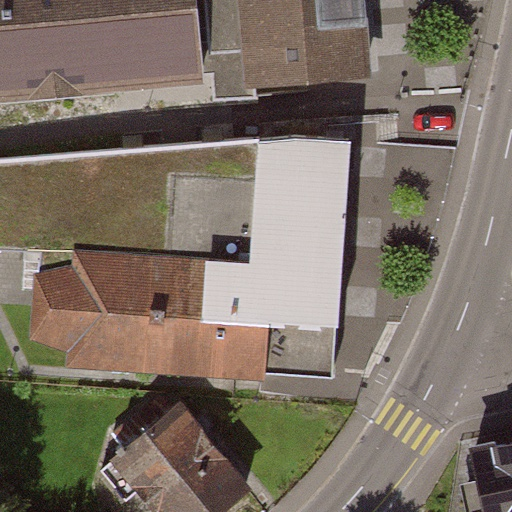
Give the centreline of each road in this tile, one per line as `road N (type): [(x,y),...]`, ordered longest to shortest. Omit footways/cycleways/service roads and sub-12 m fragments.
road 1 (residential): [(449,348),(494,241),(511,157)]
road 2 (residential): [(377,476),(449,348)]
